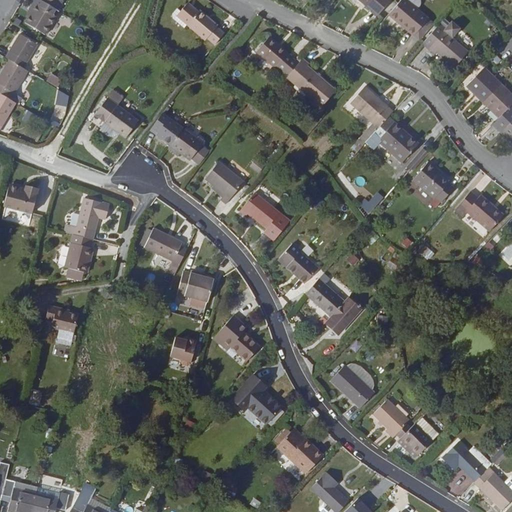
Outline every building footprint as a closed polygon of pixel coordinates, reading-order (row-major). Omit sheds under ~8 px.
[(26,0),(25,2),(47,15),(50,10),(33,0),(26,0)] [(33,0),(50,10),(56,0),(33,0)] [(364,8),(370,14),(381,0),(357,0),(365,6),(364,8)] [(410,6),(402,0),(391,0),(382,11),(396,23),(398,21),(409,30),(422,16),(410,6)] [(21,14),(17,21),(36,33),(47,15),(25,2),(21,9),(23,10),(21,14)] [(177,28),(180,25),(198,40),(200,38),(208,45),(218,33),(209,27),(211,25),(190,9),(189,10),(179,2),(171,10),(170,9),(163,17),(177,28)] [(409,30),(407,33),(413,37),(427,20),(422,16),(409,30)] [(442,23),(436,19),(418,41),(430,51),(432,49),(450,64),(465,47),(439,27),(442,23)] [(398,21),(396,23),(407,33),(409,30),(398,21)] [(0,51),(0,58),(1,59),(15,67),(29,44),(11,33),(0,51)] [(262,37),(250,51),(268,66),(269,65),(281,75),(292,63),(279,52),(280,51),(262,37)] [(302,62),(296,57),(292,63),(281,75),(280,76),(309,101),(323,84),(300,64),(302,62)] [(6,91),(19,70),(15,67),(1,59),(0,60),(0,97),(6,101),(9,102),(13,96),(6,91)] [(503,138),(511,128),(511,110),(505,103),(511,97),(478,66),(461,83),(493,115),(487,122),(503,138)] [(47,81),(57,85),(60,78),(49,74),(47,81)] [(323,84),(309,101),(314,106),(328,88),(323,84)] [(369,122),(375,127),(381,119),(389,110),(361,86),(346,102),(369,122)] [(85,121),(99,101),(96,99),(82,119),(85,121)] [(118,138),(129,123),(99,101),(85,121),(95,129),(98,125),(118,138)] [(156,136),(169,146),(182,130),(162,115),(151,130),(157,135),(156,136)] [(375,127),(369,132),(362,140),(368,145),(375,139),(399,159),(414,142),(403,132),(401,134),(388,123),(387,124),(381,119),(375,127)] [(369,122),(364,127),(369,132),(375,127),(369,122)] [(357,135),(362,140),(369,132),(364,127),(357,135)] [(182,130),(169,146),(178,153),(188,160),(189,159),(196,164),(205,151),(199,146),(200,144),(194,139),(182,130)] [(197,135),(194,139),(200,144),(204,139),(197,135)] [(178,153),(169,146),(167,149),(177,156),(178,153)] [(431,166),(423,159),(407,178),(429,196),(430,195),(437,200),(448,185),(434,174),(428,169),(431,166)] [(222,202),(239,179),(212,160),(199,177),(208,184),(219,192),(218,195),(216,197),(222,202)] [(437,171),(431,166),(428,169),(434,174),(437,171)] [(340,172),(334,178),(353,200),(360,194),(340,172)] [(206,187),(218,195),(219,192),(208,184),(206,187)] [(461,206),(483,227),(496,214),(486,204),(489,202),(475,190),(474,192),(466,185),(451,202),(458,209),(461,206)] [(2,188),(0,197),(0,207),(26,214),(32,189),(20,186),(19,190),(17,191),(13,190),(12,188),(5,186),(2,188)] [(243,212),(262,226),(275,209),(249,189),(234,209),(241,214),(243,212)] [(368,213),(384,198),(376,190),(361,205),(368,213)] [(61,233),(66,235),(85,239),(90,218),(98,220),(102,206),(75,198),(68,228),(62,226),(61,233)] [(496,214),(499,211),(489,202),(486,204),(496,214)] [(275,209),(262,226),(259,230),(270,238),(287,218),(275,209)] [(162,271),(169,275),(180,253),(182,249),(175,246),(177,242),(149,228),(140,247),(167,260),(162,271)] [(83,249),(85,239),(66,235),(58,268),(80,274),(84,256),(82,255),(83,249)] [(299,282),(313,266),(294,250),(294,249),(286,242),(273,256),(281,264),(281,265),(299,282)] [(425,242),(417,251),(428,260),(435,251),(425,242)] [(207,279),(200,277),(184,274),(177,272),(171,295),(202,302),(207,279)] [(300,291),(305,296),(315,305),(326,314),(322,319),(334,330),(355,306),(342,295),(340,299),(313,276),(300,291)] [(312,308),(315,305),(305,296),(302,299),(312,308)] [(66,312),(53,308),(53,306),(46,304),(43,319),(49,321),(48,326),(70,332),(74,314),(66,312)] [(224,349),(227,346),(244,359),(256,345),(239,331),(243,326),(229,315),(209,337),(224,349)] [(189,342),(168,336),(162,357),(183,362),(189,342)] [(356,406),(370,391),(337,363),(324,378),(356,406)] [(256,419),(261,425),(276,411),(264,399),(262,400),(250,387),(232,403),(241,411),(242,409),(254,421),(256,419)] [(389,435),(392,432),(402,421),(405,417),(382,396),(368,411),(382,425),(380,428),(389,435)] [(434,430),(417,414),(411,421),(428,436),(434,430)] [(402,421),(392,432),(397,437),(414,452),(428,436),(411,421),(411,420),(406,425),(402,421)] [(294,445),(283,435),(281,437),(292,447),(294,445)] [(265,445),(269,449),(277,440),(274,436),(265,445)] [(281,437),(277,440),(269,449),(267,451),(296,477),(311,461),(294,445),(292,447),(281,437)] [(395,440),(412,455),(414,452),(397,437),(395,440)] [(453,463),(471,479),(482,467),(464,450),(454,440),(438,457),(449,467),(453,463)] [(482,467),(484,465),(487,462),(469,444),(464,450),(482,467)] [(328,463),(311,481),(338,506),(351,492),(336,478),(340,474),(328,463)] [(511,491),(484,465),(482,467),(471,479),(469,480),(489,499),(498,508),(511,493),(511,491)] [(4,510),(11,511),(26,511),(31,494),(9,489),(11,481),(1,479),(0,482),(0,495),(7,497),(6,501),(4,510)] [(64,494),(55,492),(53,499),(31,494),(26,511),(50,511),(51,508),(61,509),(64,494)] [(78,511),(98,511),(82,504),(86,497),(77,492),(70,507),(78,511)] [(498,508),(489,499),(487,501),(496,510),(498,508)]
